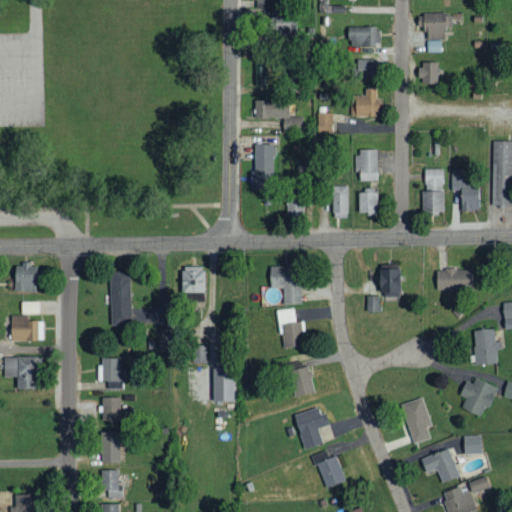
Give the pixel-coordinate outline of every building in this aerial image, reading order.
[(441,52),(441,40),(445,40),(444,28),(451,27),(451,14),(424,14),(425,52),(441,52)] [(296,35),(296,22),(269,23),(270,36),(296,35)] [(348,28),(348,47),(379,47),(380,28),(348,28)] [(357,77),(379,77),(380,60),(357,59),(357,77)] [(437,84),(438,63),(421,63),(420,84),(437,84)] [(255,86),(266,86),(265,64),(254,64),(255,86)] [(364,96),(352,96),(352,116),(378,117),(378,89),(365,89),(364,96)] [(254,101),(255,119),(282,118),(283,134),(303,134),(302,117),(289,117),(288,100),(254,101)] [(333,113),(318,112),(317,133),(332,133),(333,113)] [(511,141),(490,141),(489,205),(511,205),(511,141)] [(273,145),(255,145),(254,172),(251,172),(251,190),(273,190),(273,145)] [(376,150),(356,151),(356,173),(359,173),(359,181),(377,181),(376,150)] [(442,169),(424,169),(424,190),(443,190),(442,169)] [(479,212),(479,187),(463,187),(463,170),(451,170),(451,188),(460,188),(460,212),(479,212)] [(444,214),(443,191),(422,192),(422,215),(444,214)] [(358,193),(359,213),(377,213),(377,193),(358,193)] [(286,195),(287,218),(303,218),(302,195),(286,195)] [(14,292),(36,292),(37,265),(15,264),(14,292)] [(282,305),(300,305),(299,265),(269,266),(269,289),(282,289),(282,305)] [(204,301),(204,267),(182,267),(181,301),(204,301)] [(436,270),(436,291),(472,290),(472,269),(436,270)] [(378,297),(399,298),(400,270),(378,270),(378,297)] [(131,324),(130,272),(110,272),(110,324),(131,324)] [(380,297),(367,296),(366,312),(379,312),(380,297)] [(21,314),(37,314),(37,301),(20,302),(21,314)] [(511,302),(502,303),(504,329),(511,329),(511,302)] [(295,322),(294,309),(278,310),(281,350),(304,348),(302,322),(295,322)] [(28,315),(10,315),(10,342),(43,341),(42,321),(28,322),(28,315)] [(474,330),(475,365),(496,364),(496,350),(502,350),(501,342),(494,342),(494,330),(474,330)] [(207,363),(207,347),(194,346),(194,363),(207,363)] [(3,377),(16,377),(16,390),(38,391),(39,358),(4,357),(3,377)] [(120,358),(98,358),(98,381),(107,381),(107,390),(124,390),(124,370),(119,370),(120,358)] [(288,372),(295,398),(315,393),(308,367),(288,372)] [(498,387),(475,379),(473,384),(465,381),(460,396),(465,398),(461,409),(480,417),(484,407),(489,409),(498,387)] [(511,382),(507,381),(503,397),(511,399),(511,382)] [(120,397),(100,398),(101,421),(126,420),(125,409),(120,409),(120,397)] [(430,426),(423,397),(402,403),(411,443),(430,439),(427,427),(430,426)] [(327,425),(320,405),(293,415),(304,448),(322,442),(318,428),(327,425)] [(120,462),(119,431),(100,432),(101,463),(120,462)] [(463,436),(464,453),(482,453),(481,435),(463,436)] [(459,475),(448,447),(420,459),(425,472),(436,468),(442,482),(459,475)] [(329,457),(326,450),(313,455),(325,487),(345,479),(335,455),(329,457)] [(119,469),(101,469),(101,498),(123,498),(123,484),(119,484),(119,469)] [(468,482),(471,492),(489,486),(485,475),(468,482)] [(469,490),(463,492),(460,485),(441,492),(448,511),(469,511),(470,511),(476,510),(469,490)] [(15,506),(12,506),(12,511),(33,511),(33,493),(14,494),(15,506)]
